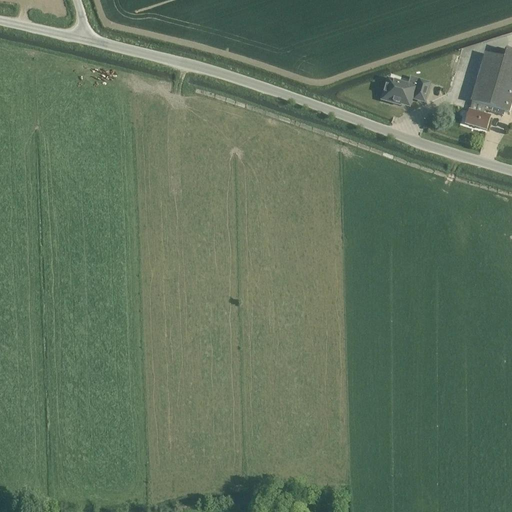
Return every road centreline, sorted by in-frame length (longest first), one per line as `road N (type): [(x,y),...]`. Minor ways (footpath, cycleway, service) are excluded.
road 1 (unclassified): [(511,171),(245,82),(84,40)]
road 2 (unknown): [(511,38),(479,51),(447,101),(387,131)]
